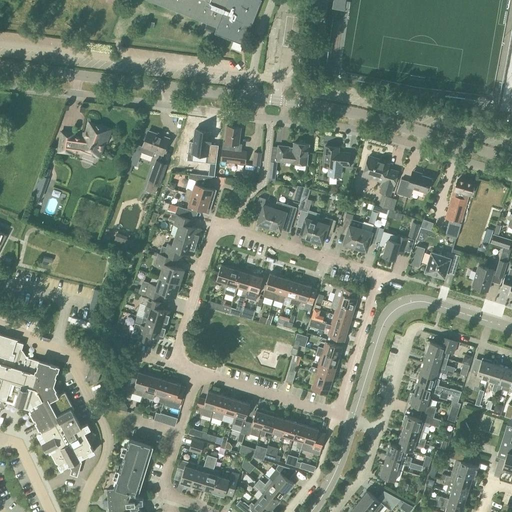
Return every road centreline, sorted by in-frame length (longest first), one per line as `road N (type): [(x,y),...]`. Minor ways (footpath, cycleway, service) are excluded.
road 1 (residential): [(0,65),(338,110),(511,159)]
road 2 (residential): [(81,511),(107,432),(55,340),(0,320)]
road 3 (tertiary): [(352,420),(393,309),(426,302),(489,322)]
road 4 (residential): [(378,428),(414,328),(482,344)]
road 5 (residential): [(235,229),(214,233),(173,366)]
road 6 (residential): [(379,276),(235,229)]
road 7 (residential): [(334,415),(379,276)]
road 8 (residential): [(334,415),(199,372)]
